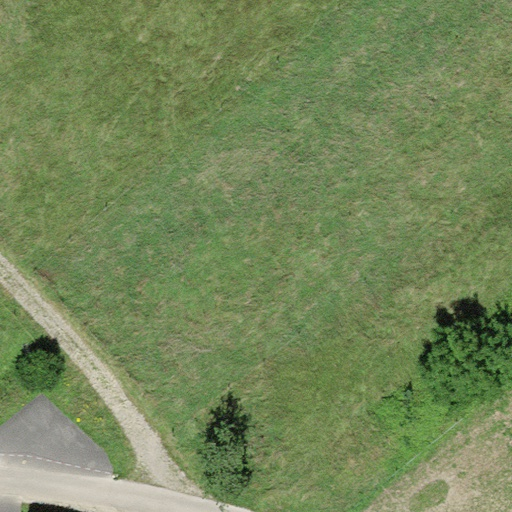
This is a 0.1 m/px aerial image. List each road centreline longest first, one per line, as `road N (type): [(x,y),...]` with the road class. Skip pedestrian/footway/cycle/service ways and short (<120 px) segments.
road 1 (track): [(0,265),(56,320),(122,409),(160,503)]
road 2 (residential): [(198,511),(0,481)]
